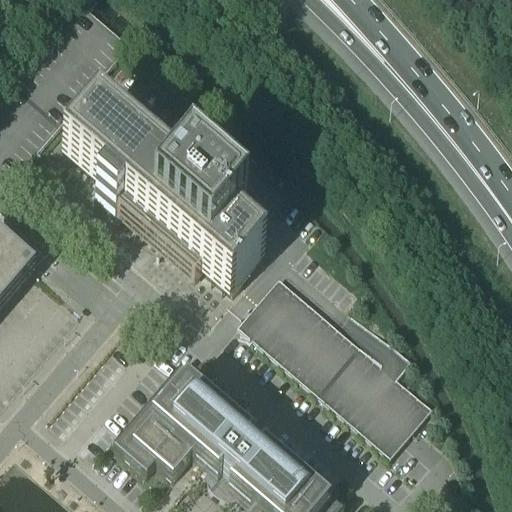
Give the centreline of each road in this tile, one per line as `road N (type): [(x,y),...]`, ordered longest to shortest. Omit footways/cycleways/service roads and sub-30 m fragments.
road 1 (unclassified): [(391,511),(136,289),(17,428)]
road 2 (motorway): [(306,0),(499,181)]
road 3 (motorway): [(348,0),(499,181)]
road 4 (unclassified): [(113,511),(17,428)]
